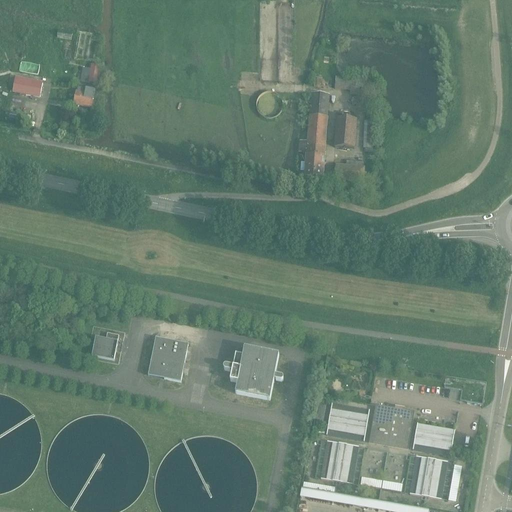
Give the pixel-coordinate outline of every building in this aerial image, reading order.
[(20,70),(38,75),(40,66),(22,61),(20,70)] [(336,78),(336,79),(335,90),(350,92),(350,96),(359,97),(360,89),(376,91),(377,82),(336,78)] [(15,79),(13,92),(40,98),(43,84),(15,79)] [(73,105),(82,107),(91,109),(95,91),(78,88),(77,92),(76,92),(73,105)] [(300,142),(299,153),(306,154),(306,164),(301,163),(300,172),(305,172),(304,178),(323,179),(328,118),(327,118),(329,96),(311,94),(310,117),(310,116),(308,141),(305,141),(305,142),(300,142)] [(281,107),(280,103),(279,101),(278,99),(276,97),(275,96),(272,96),(270,95),(268,95),(265,96),(262,98),(260,100),(259,102),(258,104),(258,107),(259,111),(260,113),(261,115),(264,117),(266,118),(269,118),(273,118),(277,116),(278,115),(280,112),(281,110),(281,107)] [(353,120),(354,114),(337,113),(335,148),(354,150),(356,120),(353,120)] [(364,122),(363,149),(373,150),(374,123),(364,122)] [(346,167),(336,166),(334,181),(363,183),(364,168),(363,168),(363,164),(346,163),(346,167)] [(114,361),(119,336),(108,333),(107,339),(96,337),(92,356),(114,361)] [(181,384),(188,350),(188,346),(156,339),(148,377),(181,384)] [(274,381),(280,382),(281,382),(282,382),(283,382),(283,381),(283,380),(283,379),(283,378),(282,378),(281,377),(275,376),(279,356),(245,349),(243,357),(234,355),(232,367),(225,366),(224,366),(223,366),(223,367),(222,367),(222,368),(222,369),(223,369),(223,370),(224,371),(231,372),(229,381),(238,383),(236,395),(270,401),(274,381)] [(332,405),(326,437),(327,437),(328,430),(365,437),(364,443),(370,412),(369,412),(368,418),(331,411),(332,405)] [(376,408),(370,444),(407,450),(413,414),(385,409),(385,410),(377,409),(377,408),(376,408)] [(417,425),(413,451),(414,445),(451,451),(450,458),(456,426),(455,426),(454,432),(418,426),(418,425),(417,425)] [(321,481),(352,486),(352,485),(346,484),(353,448),(359,449),(359,448),(327,443),(327,444),(333,445),(327,481),(321,480),(321,481)] [(416,496),(410,495),(410,496),(441,501),(435,500),(441,463),(448,464),(448,463),(416,458),(416,459),(422,460),(416,496)] [(362,479),(362,486),(382,488),(383,481),(362,479)]
